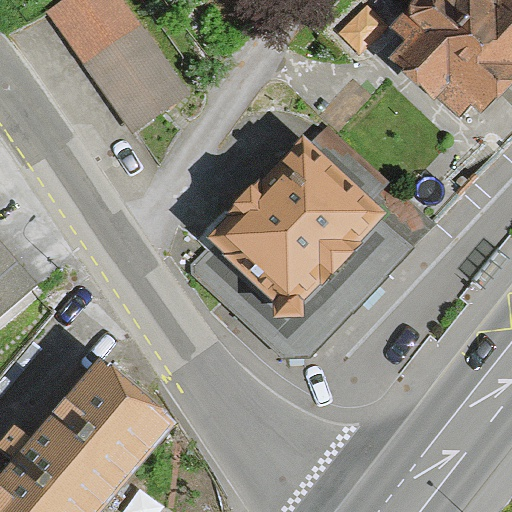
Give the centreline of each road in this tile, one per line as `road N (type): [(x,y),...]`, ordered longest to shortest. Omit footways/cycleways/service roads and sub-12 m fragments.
road 1 (residential): [(324,511),(197,364),(0,76)]
road 2 (primary): [(511,379),(408,511)]
